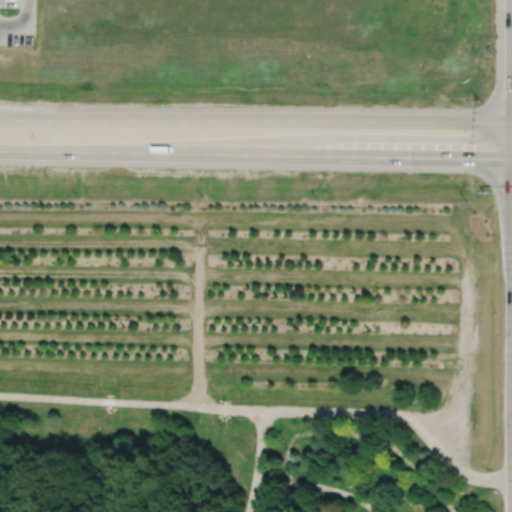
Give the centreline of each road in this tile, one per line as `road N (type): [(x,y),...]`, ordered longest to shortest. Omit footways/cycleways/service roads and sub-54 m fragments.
road 1 (primary): [(505,123),(0,120)]
road 2 (track): [(473,477),(396,415),(0,395)]
road 3 (track): [(199,240),(215,220),(445,225),(465,258),(467,294),(462,376),(443,454)]
road 4 (track): [(0,214),(172,216),(193,223),(197,405)]
road 5 (tertiary): [(505,158),(511,471)]
road 6 (primary): [(0,150),(272,154)]
road 7 (primary): [(272,154),(505,158)]
road 8 (secondary): [(504,0),(505,123)]
